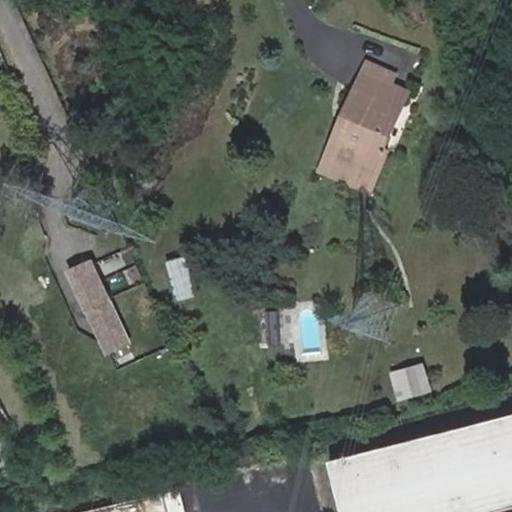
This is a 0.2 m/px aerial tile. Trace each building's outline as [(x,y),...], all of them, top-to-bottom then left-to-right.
[(359,50),(355,62),(383,74),(387,63),(359,50)] [(355,62),(336,105),(344,108),(328,148),(371,167),(383,139),(378,138),(401,81),(383,74),(355,62)] [(313,160),(365,181),(371,167),(328,148),(344,108),(336,105),(313,160)] [(69,258),(108,340),(131,329),(92,248),(69,258)] [(189,256),(168,260),(177,301),(197,296),(189,256)] [(267,310),(265,343),(280,344),(282,311),(267,310)] [(398,400),(433,392),(426,362),(391,371),(398,400)] [(511,407),(322,458),(336,511),(470,511),(511,501),(511,407)]
